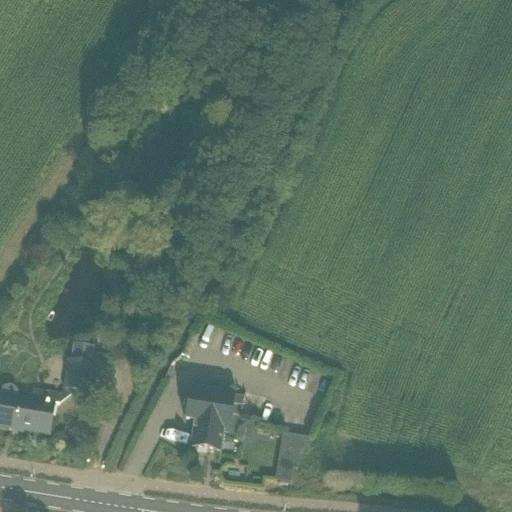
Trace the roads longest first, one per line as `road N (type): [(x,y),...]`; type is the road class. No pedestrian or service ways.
road 1 (track): [(102,506),(112,470),(349,0)]
road 2 (secondary): [(142,511),(0,489)]
